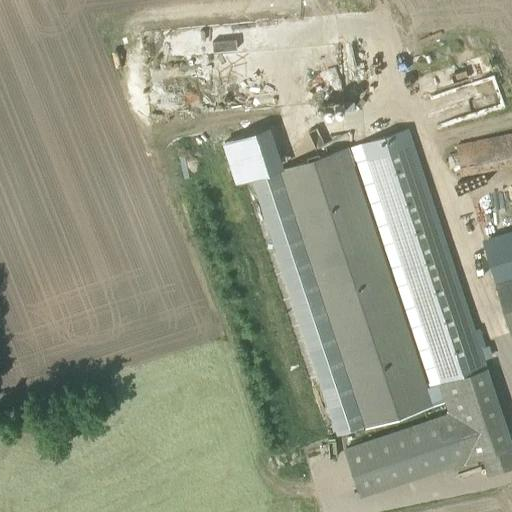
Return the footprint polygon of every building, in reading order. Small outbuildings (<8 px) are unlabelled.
[(490,98),(446,106),(450,127),(494,119),(490,98)] [(347,146),(284,167),(280,124),(237,128),(245,212),(288,208),(287,191),(365,427),(433,405),(447,401),(451,412),(391,432),(346,447),(362,494),(466,459),(482,454),(488,474),(511,465),(511,442),(434,209),(409,127),(390,135),(371,142),(362,145),(387,220),(393,239),(441,383),(428,387),(347,146)] [(511,134),(476,143),(457,147),(462,174),(482,170),(511,163),(511,134)] [(511,232),(484,241),(497,283),(511,278),(511,232)] [(511,278),(497,283),(511,332),(511,278)]
